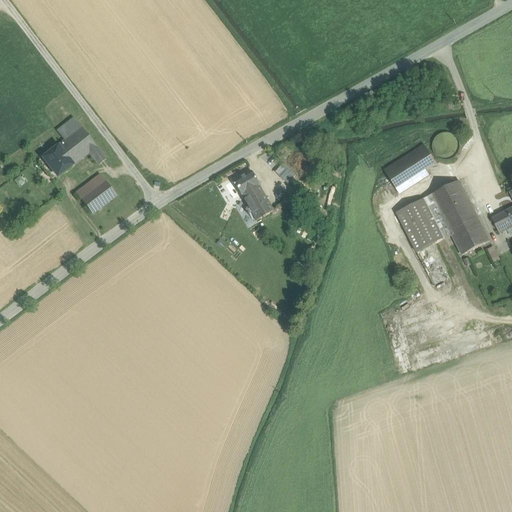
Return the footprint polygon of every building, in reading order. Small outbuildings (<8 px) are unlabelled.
[(74,119),(58,131),(65,140),(67,139),(68,139),(81,129),(74,119)] [(81,129),(68,139),(67,139),(65,140),(43,156),(57,175),(87,153),(96,166),(104,160),(81,129)] [(459,152),(460,147),(459,142),(456,138),(451,135),(446,134),(441,135),(436,138),(433,142),(432,148),(434,153),(437,157),(441,160),(446,161),(451,160),(456,157),(459,152)] [(424,145),(384,171),(400,195),(431,175),(428,171),(437,165),(424,145)] [(287,170),(282,165),(274,173),(280,178),(287,170)] [(251,172),(233,182),(251,212),(268,202),(251,172)] [(296,177),(291,172),(284,181),(289,186),(296,177)] [(99,175),(82,187),(87,195),(80,200),(90,214),(114,196),(103,181),(99,175)] [(490,242),(459,182),(431,196),(451,235),(462,256),(490,242)] [(82,187),(75,192),(80,200),(87,195),(82,187)] [(511,193),(511,194),(511,209),(492,220),(499,234),(511,227),(511,193)] [(431,196),(396,214),(416,253),(433,245),(451,235),(431,196)] [(268,202),(251,212),(256,221),(273,211),(268,202)] [(311,206),(309,213),(327,219),(329,212),(311,206)] [(327,219),(309,213),(306,224),(324,230),(327,219)] [(433,245),(416,253),(418,256),(434,287),(450,278),(433,245)] [(494,263),(500,260),(494,246),(487,249),(494,263)]
